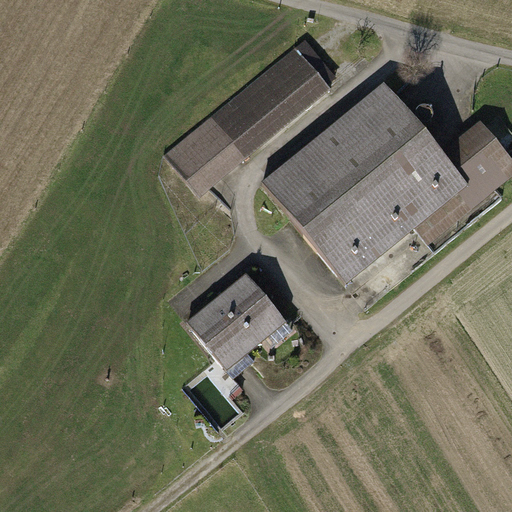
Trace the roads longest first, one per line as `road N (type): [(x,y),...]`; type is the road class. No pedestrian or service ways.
road 1 (track): [(415,36),(255,181),(245,201),(252,228),(351,351)]
road 2 (track): [(511,221),(215,468)]
road 3 (track): [(415,36),(283,0)]
